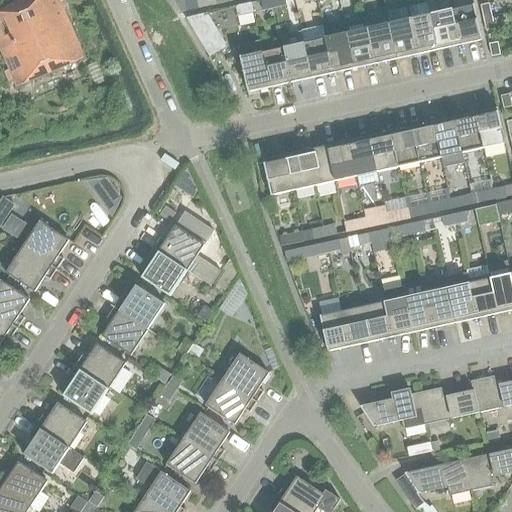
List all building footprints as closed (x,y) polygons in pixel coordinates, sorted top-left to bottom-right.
[(12,0),(13,2),(0,7),(0,54),(14,87),(83,58),(58,0),(12,0)] [(186,11),(184,1),(183,0),(172,0),(181,12),(186,11)] [(186,11),(205,7),(203,0),(189,0),(184,1),(186,11)] [(274,9),(271,0),(266,0),(259,2),(262,12),(274,9)] [(283,0),(271,0),(274,9),(286,6),(283,0)] [(251,3),(238,6),(241,17),(253,13),(251,3)] [(482,19),(491,17),(488,4),(480,6),(482,19)] [(459,45),(481,41),(473,5),(451,10),(459,45)] [(459,45),(451,10),(430,14),(438,50),(459,45)] [(417,55),(438,50),(430,14),(409,19),(417,55)] [(204,16),(188,20),(199,38),(212,30),(204,16)] [(491,17),(482,19),(485,31),(494,29),(491,17)] [(396,60),(417,55),(409,19),(388,24),(396,60)] [(353,69),(345,33),(343,24),(322,29),(324,38),(332,74),(353,69)] [(374,64),(396,60),(388,24),(366,29),(374,64)] [(366,29),(345,33),(353,69),(374,64),(366,29)] [(290,83),(311,78),(303,43),(302,43),(300,32),(280,37),(282,47),(290,83)] [(332,74),(324,38),(303,43),(311,78),(332,74)] [(269,88),(261,52),(259,42),(237,47),(247,93),(269,88)] [(497,43),(488,44),(491,57),(499,55),(497,43)] [(269,88),(290,83),(282,47),(261,52),(269,88)] [(509,95),(500,97),(503,109),(511,107),(509,95)] [(482,149),(504,144),(496,108),(474,113),(482,149)] [(461,153),(482,149),(474,113),(453,118),(461,153)] [(461,153),(453,118),(432,122),(440,158),(461,153)] [(419,163),(440,158),(432,122),(411,127),(419,163)] [(411,127),(389,132),(397,168),(419,163),(411,127)] [(376,172),(397,168),(389,132),(368,136),(376,172)] [(376,172),(368,136),(347,141),(355,177),(376,172)] [(334,182),(355,177),(347,141),(326,146),(334,182)] [(334,182),(326,146),(305,151),(313,186),(334,182)] [(292,191),(313,186),(305,151),(284,155),(292,191)] [(292,191),(284,155),(262,160),(270,196),(292,191)] [(107,179),(86,182),(111,218),(121,199),(107,179)] [(503,187),(491,189),(493,199),(505,197),(503,187)] [(491,189),(470,194),(472,204),(493,199),(491,189)] [(470,194),(449,199),(451,209),(472,204),(470,194)] [(2,198),(0,201),(0,228),(15,207),(2,198)] [(439,212),(451,209),(449,199),(437,201),(439,212)] [(511,202),(495,206),(497,215),(511,211),(511,202)] [(422,215),(419,205),(407,208),(409,218),(422,215)] [(478,226),(498,222),(497,215),(495,206),(475,210),(478,226)] [(364,211),(365,217),(367,227),(388,223),(386,214),(384,207),(364,211)] [(396,221),(409,218),(407,208),(394,210),(396,221)] [(467,223),(464,213),(452,215),(455,225),(467,223)] [(455,225),(452,215),(441,218),(443,228),(455,225)] [(367,227),(365,217),(352,219),(355,230),(367,227)] [(22,247),(56,269),(63,259),(58,256),(68,240),(39,221),(22,247)] [(424,232),(422,222),(410,225),(412,235),(424,232)] [(324,237),(336,234),(334,224),(322,227),(324,237)] [(412,235),(410,225),(398,227),(400,237),(412,235)] [(159,238),(152,248),(186,271),(204,245),(174,226),(164,241),(159,238)] [(312,239),(324,237),(322,227),(310,229),(312,239)] [(303,242),(301,231),(289,234),(291,244),(303,242)] [(382,242),(380,231),(367,234),(370,244),(382,242)] [(370,244),(367,234),(347,239),(349,249),(370,244)] [(349,249),(347,239),(325,243),(327,254),(349,249)] [(327,254),(325,243),(313,246),(316,256),(327,254)] [(49,280),(56,269),(22,247),(5,273),(34,292),(44,276),(49,280)] [(186,271),(152,248),(145,259),(150,262),(140,278),(169,297),(186,271)] [(284,252),(286,263),(306,259),(303,248),(284,252)] [(511,310),(511,283),(510,274),(507,260),(486,265),(489,278),(497,314),(511,310)] [(466,274),(468,283),(476,319),(497,314),(489,278),(486,265),(465,269),(466,274)] [(444,278),(454,324),(476,319),(468,283),(466,274),(444,278)] [(423,283),(433,328),(454,324),(444,278),(423,283)] [(0,317),(17,328),(24,318),(19,315),(29,299),(0,280),(0,317)] [(402,288),(412,333),(433,328),(423,283),(402,288)] [(113,308),(147,330),(164,304),(135,285),(125,301),(120,297),(113,308)] [(381,293),(383,302),(391,338),(412,333),(402,288),(381,293)] [(391,338),(383,302),(362,307),(370,343),(391,338)] [(212,312),(203,306),(195,318),(204,324),(212,312)] [(362,307),(341,311),(349,347),(370,343),(362,307)] [(147,330),(113,308),(106,318),(111,321),(101,337),(130,356),(147,330)] [(349,347),(341,311),(319,316),(327,352),(349,347)] [(10,339),(17,328),(0,317),(0,343),(5,336),(10,339)] [(184,338),(177,350),(185,355),(192,344),(184,338)] [(81,356),(74,367),(108,389),(125,363),(96,344),(86,360),(81,356)] [(202,350),(192,344),(185,355),(195,362),(202,350)] [(239,354),(222,380),(256,403),(263,393),(258,389),(268,374),(239,354)] [(91,415),(108,389),(74,367),(67,377),(72,380),(62,396),(91,415)] [(170,375),(160,369),(154,378),(164,384),(170,375)] [(166,386),(175,392),(182,381),(173,376),(166,386)] [(511,381),(495,385),(493,377),(481,379),(488,411),(511,405),(511,381)] [(488,411),(481,379),(470,382),(472,391),(442,397),(440,389),(418,393),(425,425),(488,411)] [(249,413),(256,403),(222,380),(204,406),(234,425),(244,410),(249,413)] [(169,402),(175,392),(166,386),(160,396),(169,402)] [(425,425),(418,393),(359,407),(372,427),(401,421),(403,430),(425,425)] [(41,415),(35,426),(69,449),(86,423),(57,403),(46,419),(41,415)] [(199,414),(183,439),(217,462),(224,452),(219,448),(229,433),(199,414)] [(137,429),(145,434),(154,421),(146,416),(137,429)] [(52,474),(59,463),(74,472),(83,459),(68,450),(69,449),(35,426),(28,436),(33,440),(22,455),(52,474)] [(499,438),(497,430),(485,433),(487,441),(499,438)] [(217,462),(183,439),(165,465),(195,484),(205,469),(210,472),(217,462)] [(437,442),(429,443),(431,452),(431,453),(439,451),(437,442)] [(429,443),(406,448),(408,457),(431,452),(429,443)] [(511,449),(463,460),(470,492),(492,487),(490,478),(511,472),(511,449)] [(463,460),(403,473),(395,481),(415,510),(424,504),(417,494),(446,488),(448,496),(470,492),(463,460)] [(2,475),(0,477),(0,488),(29,508),(47,482),(17,463),(7,478),(2,475)] [(190,492),(160,473),(147,464),(136,480),(149,489),(143,498),(164,511),(183,511),(184,511),(179,507),(190,492)] [(281,489),(274,500),(292,511),(314,511),(318,507),(324,511),(331,511),(339,500),(324,490),(321,494),(296,477),(286,493),(281,489)] [(26,511),(29,508),(0,488),(0,511),(26,511)] [(97,508),(103,498),(95,492),(88,502),(97,508)] [(77,511),(80,511),(86,503),(77,497),(70,508),(77,511)] [(164,511),(143,498),(134,511),(164,511)] [(292,511),(274,500),(267,510),(269,511),(292,511)]
